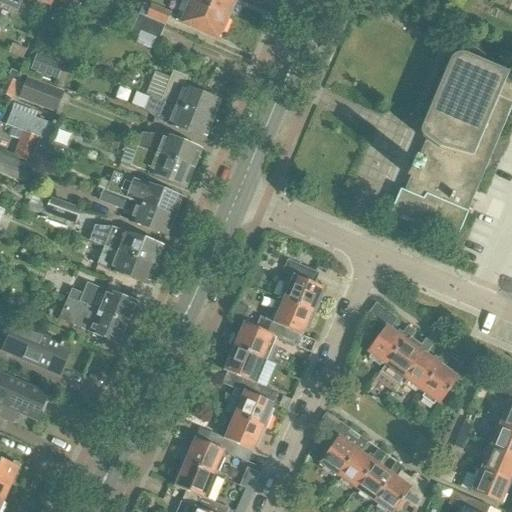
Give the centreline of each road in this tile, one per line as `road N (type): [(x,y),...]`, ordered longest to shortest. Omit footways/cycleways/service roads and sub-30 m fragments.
road 1 (tertiary): [(88,511),(235,195)]
road 2 (residential): [(263,511),(370,254)]
road 3 (tertiary): [(235,195),(318,0)]
road 4 (residential): [(511,313),(370,254)]
road 5 (residential): [(370,254),(235,195)]
